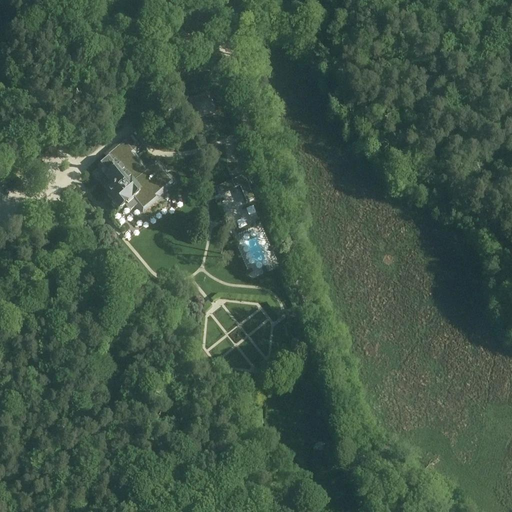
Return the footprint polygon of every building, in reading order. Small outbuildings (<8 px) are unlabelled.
[(208,96),(189,101),(195,119),(213,114),(208,96)] [(117,106),(112,111),(120,118),(125,113),(117,106)] [(97,170),(91,175),(105,192),(110,198),(109,199),(113,204),(112,204),(112,206),(114,209),(115,209),(116,209),(119,207),(119,206),(118,206),(119,206),(122,210),(126,207),(129,210),(133,211),(137,207),(143,215),(162,200),(160,198),(177,185),(167,174),(168,173),(165,171),(165,170),(164,169),(163,168),(156,159),(145,167),(135,156),(138,154),(127,142),(126,141),(125,139),(104,156),(107,160),(96,169),(97,170)] [(244,176),(231,182),(234,190),(239,188),(245,204),(254,200),(244,176)] [(252,233),(250,226),(239,229),(241,236),(252,233)]
